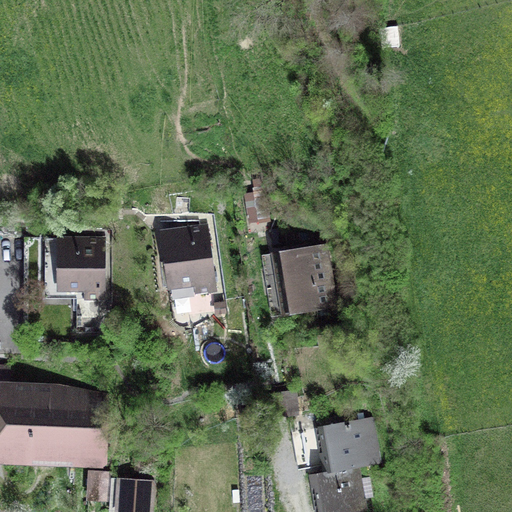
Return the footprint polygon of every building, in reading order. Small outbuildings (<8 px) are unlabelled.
[(162,232),(170,288),(193,284),(195,294),(213,291),(204,226),(162,232)] [(46,274),(47,238),(29,238),(29,274),(46,274)] [(46,274),(47,290),(60,289),(85,290),(85,299),(101,299),(102,239),(47,238),(46,274)] [(268,261),(277,313),(332,304),(324,252),(268,261)] [(46,274),(29,274),(29,322),(60,322),(60,289),(47,290),(46,274)] [(83,317),(82,332),(101,332),(101,317),(83,317)] [(60,322),(29,322),(29,338),(31,338),(31,352),(60,352),(60,322)] [(2,357),(0,356),(0,395),(7,396),(8,385),(8,370),(2,369),(2,357)] [(7,396),(5,455),(7,455),(7,465),(34,466),(35,456),(104,459),(106,400),(53,398),(54,388),(57,388),(57,371),(42,370),(42,386),(24,385),(25,371),(12,370),(11,384),(8,385),(7,396)] [(370,417),(321,427),(330,472),(354,467),(378,463),(370,417)] [(358,511),(362,511),(354,467),(330,472),(309,476),(315,511),(358,511)] [(91,479),(89,499),(109,501),(111,481),(91,479)] [(122,484),(120,511),(125,511),(149,511),(152,486),(122,484)]
